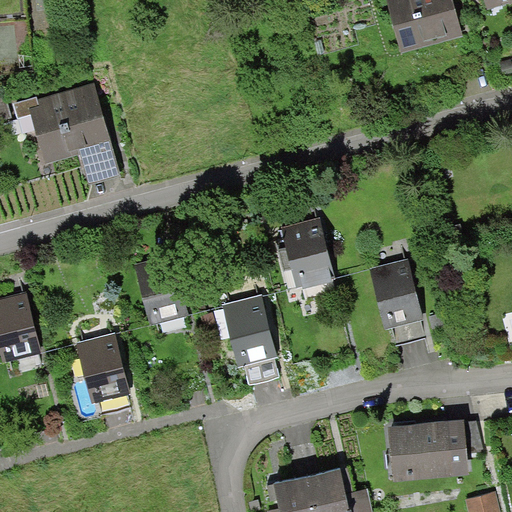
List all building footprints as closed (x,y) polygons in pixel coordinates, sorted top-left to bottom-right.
[(451,0),(387,0),(400,49),(460,34),(451,0)] [(36,97),(13,104),(22,135),(30,133),(40,167),(78,156),(86,184),(119,175),(93,84),(37,100),(36,97)] [(6,98),(0,100),(0,120),(12,117),(6,98)] [(319,209),(275,219),(280,239),(271,241),(279,271),(290,268),(299,303),(340,293),(319,209)] [(172,249),(130,260),(147,328),(189,318),(172,249)] [(406,257),(366,267),(387,351),(427,341),(406,257)] [(0,352),(3,363),(42,353),(27,293),(0,300),(0,352)] [(259,297),(220,307),(241,387),(280,377),(259,297)] [(443,313),(427,317),(431,334),(447,330),(443,313)] [(114,334),(75,345),(84,381),(90,403),(96,401),(100,416),(133,407),(114,334)] [(476,423),(386,428),(389,483),(467,478),(466,457),(485,456),(476,423)] [(372,511),(367,486),(341,491),(336,466),(266,480),(272,511),(372,511)] [(500,511),(496,493),(467,500),(469,511),(500,511)]
